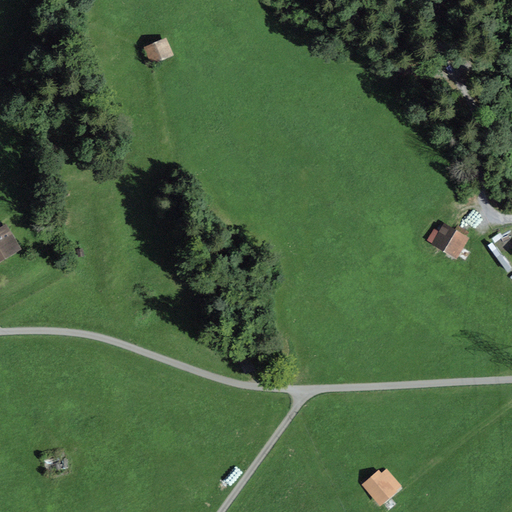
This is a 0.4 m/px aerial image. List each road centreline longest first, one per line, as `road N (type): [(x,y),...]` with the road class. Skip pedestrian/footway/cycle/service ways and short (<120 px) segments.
road 1 (residential): [(0,332),(99,337),(251,386),(511,380)]
road 2 (unclassified): [(511,218),(496,215),(483,198),(472,94),(440,58),(442,0)]
